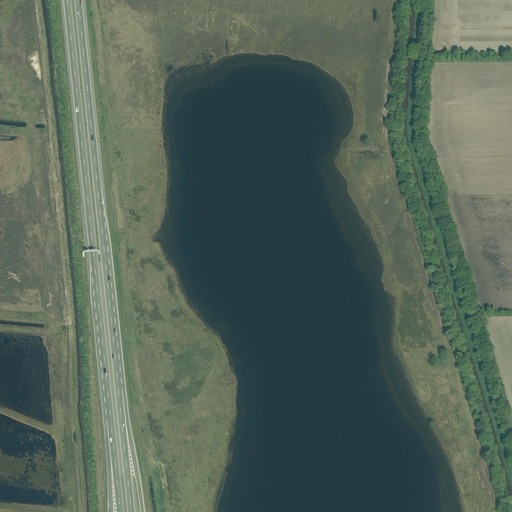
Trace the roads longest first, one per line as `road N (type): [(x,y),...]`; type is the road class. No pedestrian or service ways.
road 1 (track): [(80,511),(36,0)]
road 2 (motorway): [(66,0),(110,421)]
road 3 (motorway): [(119,391),(76,0)]
road 4 (motorway): [(141,511),(119,391)]
road 5 (motorway): [(131,511),(119,391)]
